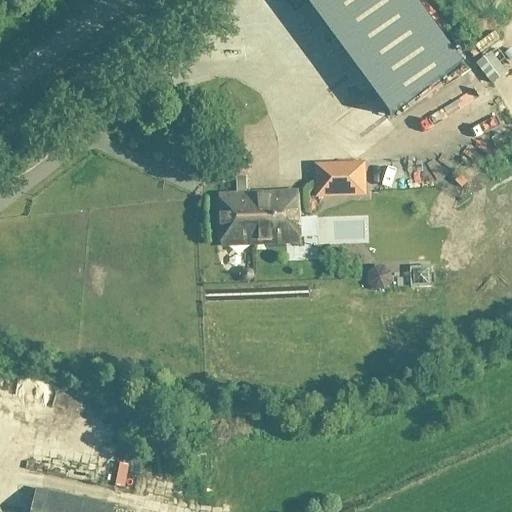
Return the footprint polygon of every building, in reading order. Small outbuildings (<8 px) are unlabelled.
[(304,6),(387,120),(461,67),(412,0),(286,0),(296,12),(304,6)] [(497,43),(499,42),(493,35),(474,49),(480,56),(482,55),(497,43)] [(501,78),(486,59),(477,66),(492,85),(501,78)] [(313,103),(329,125),(366,97),(349,75),(313,103)] [(224,180),(246,179),(245,161),(223,162),(224,180)] [(336,182),(316,183),(316,198),(333,198),(333,197),(332,193),(363,192),(363,167),(362,167),(336,168),(336,182)] [(260,247),(299,245),(296,194),(257,196),(260,247)] [(257,196),(218,198),(221,248),(260,247),(257,196)] [(366,287),(373,295),(384,294),(391,286),(391,276),(383,268),(372,269),(365,277),(366,287)] [(124,468),(127,443),(101,440),(98,465),(124,468)] [(111,495),(113,487),(90,481),(88,489),(111,495)] [(113,511),(114,509),(36,492),(31,511),(113,511)]
